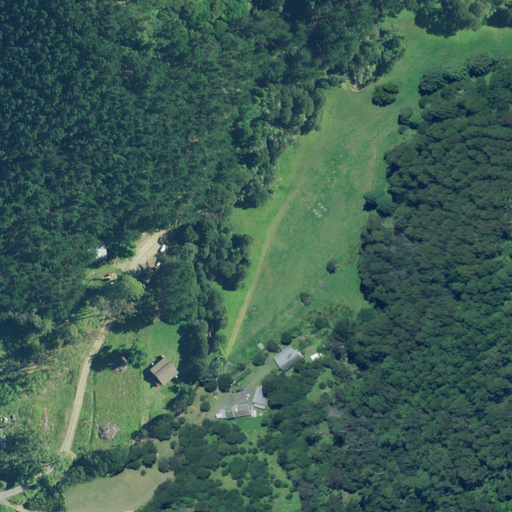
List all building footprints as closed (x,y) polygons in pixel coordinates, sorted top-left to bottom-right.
[(102,241),(91,242),(92,246),(86,247),(88,261),(105,258),(102,241)] [(297,351),(293,345),(276,357),(286,372),(305,358),(299,350),(297,351)] [(177,373),(163,357),(148,370),(162,386),(177,373)] [(273,387),(263,384),(257,406),(266,409),(273,387)] [(251,414),(249,405),(237,407),(238,416),(251,414)] [(236,417),(235,406),(227,407),(229,418),(236,417)] [(227,417),(226,410),(220,410),(221,413),(218,414),(218,418),(227,417)]
